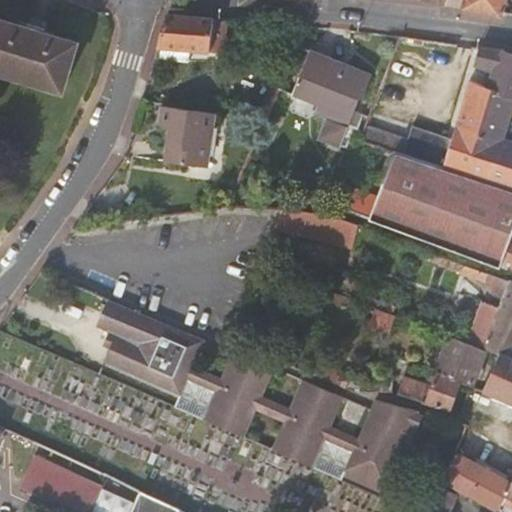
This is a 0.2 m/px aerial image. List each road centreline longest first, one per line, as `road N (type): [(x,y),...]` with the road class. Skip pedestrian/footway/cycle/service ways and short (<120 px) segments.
road 1 (residential): [(141,0),(112,128),(0,289)]
road 2 (residential): [(511,37),(205,0)]
